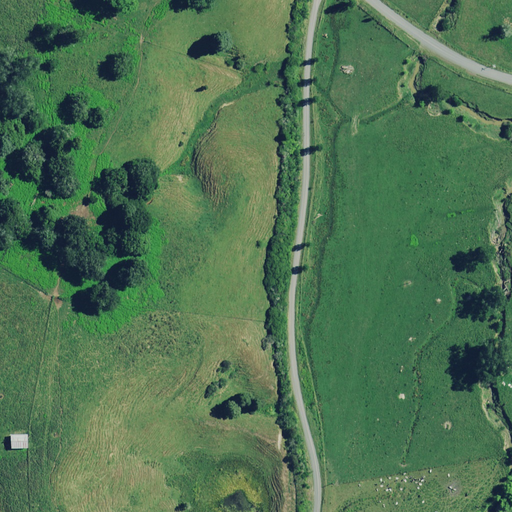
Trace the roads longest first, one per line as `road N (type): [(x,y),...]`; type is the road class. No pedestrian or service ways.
road 1 (unclassified): [(316,0),(299,337),(311,511)]
road 2 (tertiary): [(370,0),(462,77),(511,88)]
